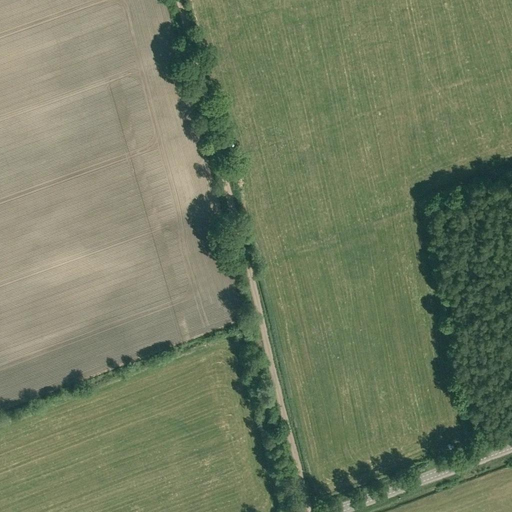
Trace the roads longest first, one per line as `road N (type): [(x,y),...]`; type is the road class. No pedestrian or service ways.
road 1 (track): [(306,511),(178,0)]
road 2 (tertiary): [(334,511),(511,445)]
